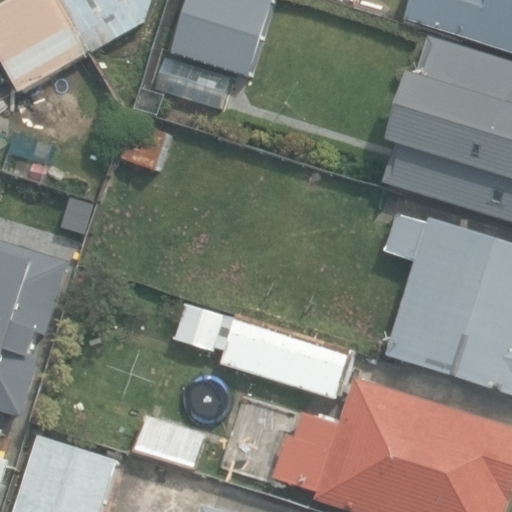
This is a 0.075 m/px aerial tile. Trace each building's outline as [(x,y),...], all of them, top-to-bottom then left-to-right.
[(92,52),(63,0),(5,0),(0,3),(0,56),(20,92),(92,52)] [(63,0),(92,52),(150,20),(155,0),(63,0)] [(277,0),(190,0),(175,51),(254,76),(277,0)] [(511,0),(412,0),(407,16),(511,48),(511,0)] [(387,179),(511,217),(511,59),(432,35),(421,72),(411,69),(389,138),(399,141),(387,179)] [(388,250),(418,259),(388,353),(511,391),(511,239),(432,215),(430,221),(400,211),(388,250)] [(0,408),(23,416),(42,356),(30,353),(37,330),(49,334),(72,261),(0,237),(0,408)] [(511,423),(357,376),(342,422),(306,411),(298,435),(289,432),(275,476),(319,489),(317,498),(362,511),(508,511),(511,500),(511,423)] [(160,418),(147,459),(212,480),(226,439),(160,418)] [(104,511),(122,458),(41,432),(15,511),(104,511)] [(0,496),(12,459),(0,455),(0,496)]
